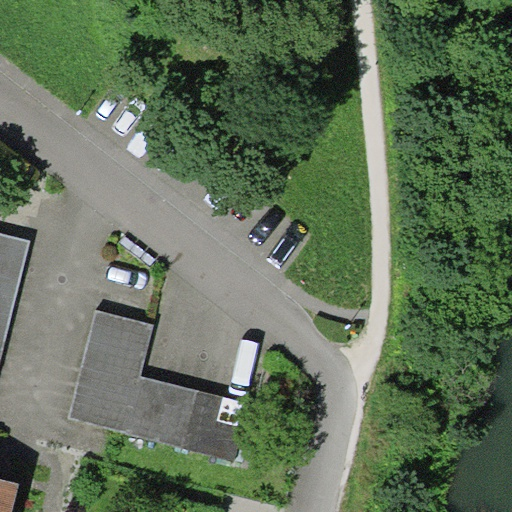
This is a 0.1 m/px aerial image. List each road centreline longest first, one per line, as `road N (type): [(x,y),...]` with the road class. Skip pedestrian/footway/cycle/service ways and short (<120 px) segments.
road 1 (residential): [(96,169),(350,379)]
road 2 (residential): [(19,451),(80,207)]
road 3 (residential): [(0,95),(96,169)]
